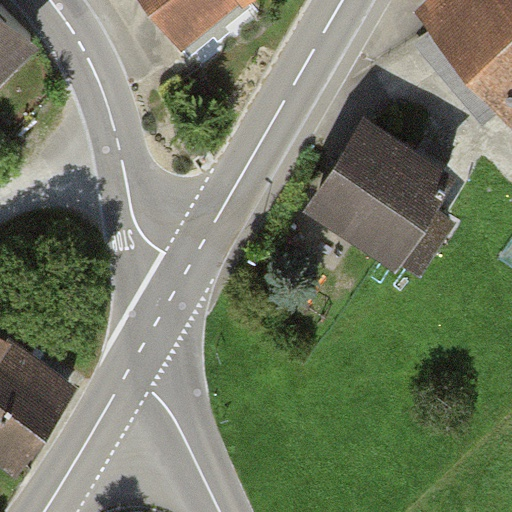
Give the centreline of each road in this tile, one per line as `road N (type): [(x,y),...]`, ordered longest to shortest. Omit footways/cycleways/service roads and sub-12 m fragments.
road 1 (tertiary): [(51,0),(100,84),(135,222),(189,270)]
road 2 (tertiary): [(189,270),(344,0)]
road 3 (tertiary): [(127,375),(172,413),(222,511)]
road 4 (tertiary): [(47,511),(127,375)]
road 5 (tertiary): [(127,375),(189,270)]
